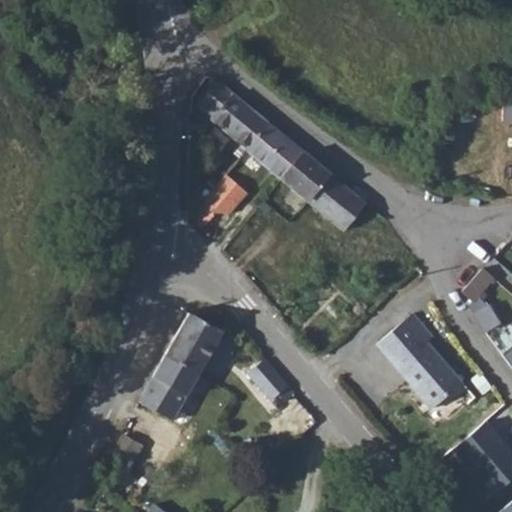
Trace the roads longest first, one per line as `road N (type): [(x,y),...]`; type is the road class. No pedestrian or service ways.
road 1 (tertiary): [(421,511),(245,311),(192,258),(156,236)]
road 2 (unclassified): [(155,30),(196,45),(301,134),(431,212)]
road 3 (tertiary): [(156,236),(123,352),(39,511)]
road 4 (tertiary): [(155,30),(164,97),(156,236)]
road 5 (unclassified): [(511,387),(473,342),(439,282),(431,212)]
